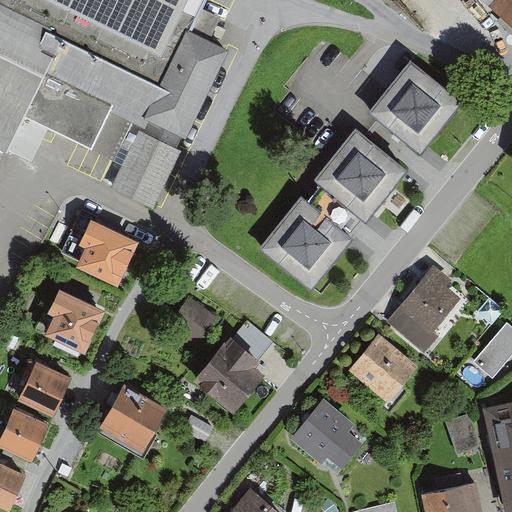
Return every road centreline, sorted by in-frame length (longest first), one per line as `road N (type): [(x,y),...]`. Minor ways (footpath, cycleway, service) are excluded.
road 1 (residential): [(511,122),(193,511)]
road 2 (residential): [(511,82),(400,32),(362,0)]
